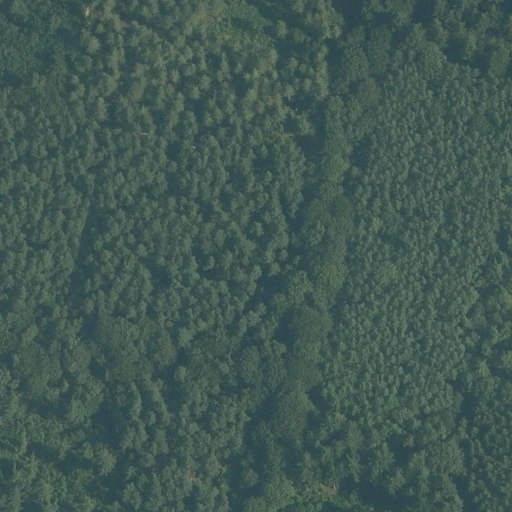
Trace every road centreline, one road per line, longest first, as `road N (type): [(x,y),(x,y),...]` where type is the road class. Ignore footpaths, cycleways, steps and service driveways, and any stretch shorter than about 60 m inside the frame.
road 1 (unknown): [(83,123),(251,156),(289,219),(294,243),(223,511)]
road 2 (track): [(361,0),(272,369)]
road 3 (track): [(0,317),(272,369)]
road 4 (track): [(272,369),(235,511)]
road 5 (unknown): [(93,0),(77,71),(83,123)]
